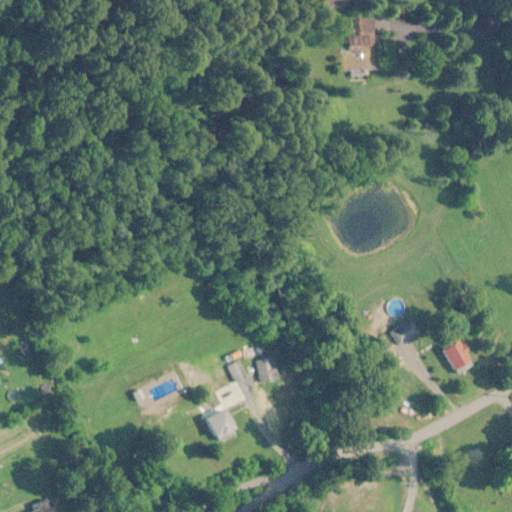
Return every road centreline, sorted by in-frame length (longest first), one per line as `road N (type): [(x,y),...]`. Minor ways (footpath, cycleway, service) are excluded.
road 1 (residential): [(487,26),(153,195),(47,60)]
road 2 (residential): [(238,511),(317,462),(453,417),(511,384)]
